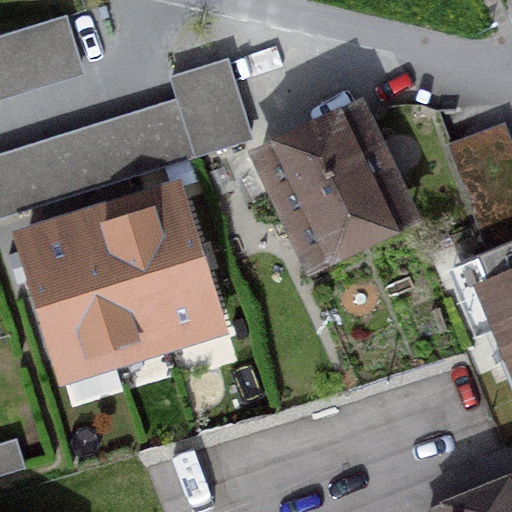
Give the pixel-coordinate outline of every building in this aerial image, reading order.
[(68,16),(0,37),(0,101),(86,75),(68,16)] [(175,101),(194,161),(255,142),(236,82),(228,59),(168,78),(175,101)] [(0,155),(0,221),(194,161),(175,101),(0,155)] [(449,139),(476,201),(511,186),(511,127),(507,115),(449,139)] [(397,218),(349,119),(258,162),(269,185),(278,181),(287,199),(293,196),(321,254),(397,218)] [(164,331),(216,315),(181,200),(128,217),(164,331)] [(111,348),(164,331),(128,217),(76,233),(111,348)] [(59,364),(111,348),(76,233),(23,249),(59,364)] [(511,243),(478,257),(470,261),(511,361),(511,360),(511,243)] [(0,480),(25,473),(15,441),(0,445),(0,480)] [(511,511),(511,489),(455,511),(511,511)]
